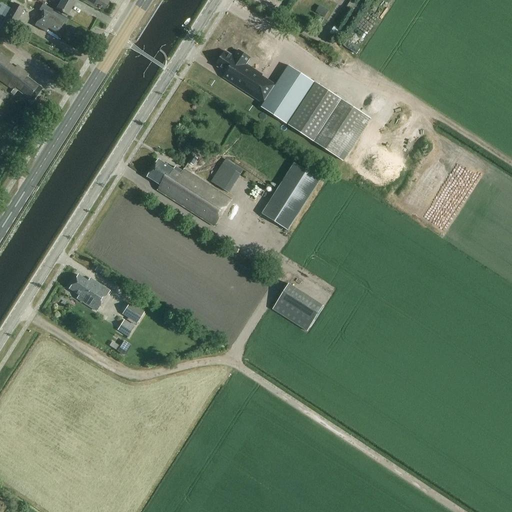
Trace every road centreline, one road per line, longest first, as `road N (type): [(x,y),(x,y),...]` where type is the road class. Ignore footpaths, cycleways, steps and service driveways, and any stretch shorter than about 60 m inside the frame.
road 1 (track): [(20,308),(128,373),(228,359),(464,511)]
road 2 (unclassified): [(0,340),(215,0)]
road 3 (primary): [(0,231),(145,0)]
